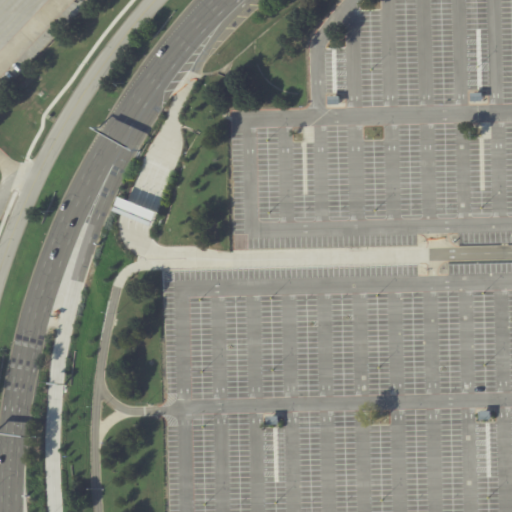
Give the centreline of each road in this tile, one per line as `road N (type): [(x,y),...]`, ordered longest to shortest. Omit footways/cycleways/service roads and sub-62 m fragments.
road 1 (secondary): [(113,141),(66,229),(26,341),(8,511)]
road 2 (residential): [(113,141),(59,362),(54,511)]
road 3 (residential): [(318,117),(317,52),(354,0)]
